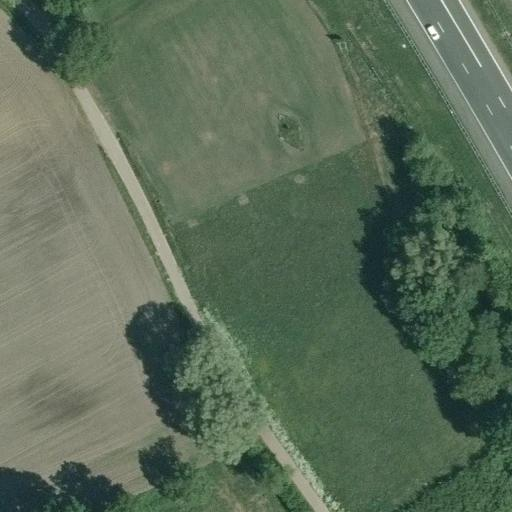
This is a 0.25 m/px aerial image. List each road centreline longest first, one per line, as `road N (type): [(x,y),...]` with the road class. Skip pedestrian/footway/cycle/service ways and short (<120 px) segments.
road 1 (unclassified): [(323,511),(218,367),(119,159),(21,0)]
road 2 (motorway): [(429,0),(507,124)]
road 3 (motorway): [(444,0),(507,124)]
